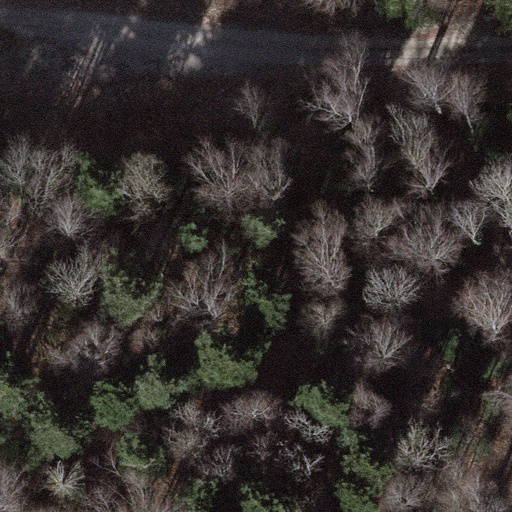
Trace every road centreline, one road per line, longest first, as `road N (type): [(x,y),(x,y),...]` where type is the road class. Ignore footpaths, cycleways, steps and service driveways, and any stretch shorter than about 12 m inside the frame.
road 1 (track): [(511,37),(124,30)]
road 2 (track): [(124,30),(0,56)]
road 3 (track): [(124,30),(0,22)]
